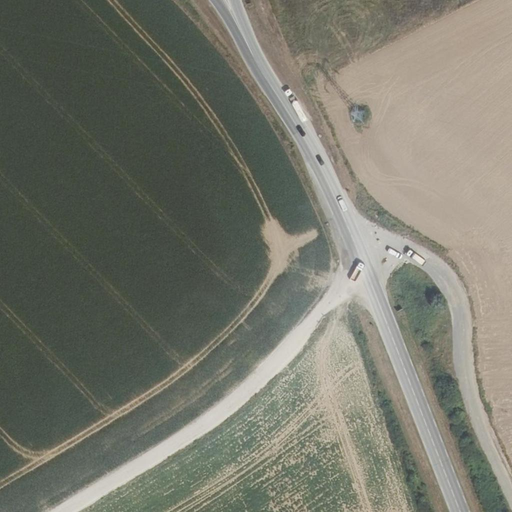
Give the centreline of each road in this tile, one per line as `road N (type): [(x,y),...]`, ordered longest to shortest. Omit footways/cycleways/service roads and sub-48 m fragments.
road 1 (track): [(65,511),(234,410),(362,265)]
road 2 (unclassified): [(511,495),(466,395),(461,310),(442,272),(402,254),(382,253),(362,265)]
road 3 (secondary): [(362,265),(460,511)]
road 4 (secondary): [(254,62),(317,161),(362,265)]
